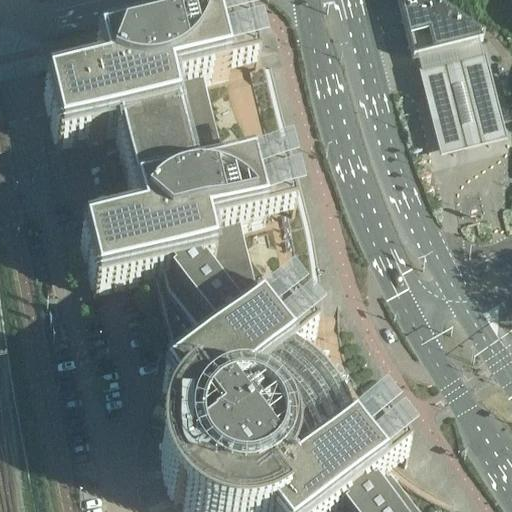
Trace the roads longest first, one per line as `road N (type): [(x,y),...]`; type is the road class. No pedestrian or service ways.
road 1 (primary): [(305,0),(358,186),(412,313)]
road 2 (primary): [(448,276),(403,195),(348,0)]
road 3 (primary): [(412,313),(511,478)]
